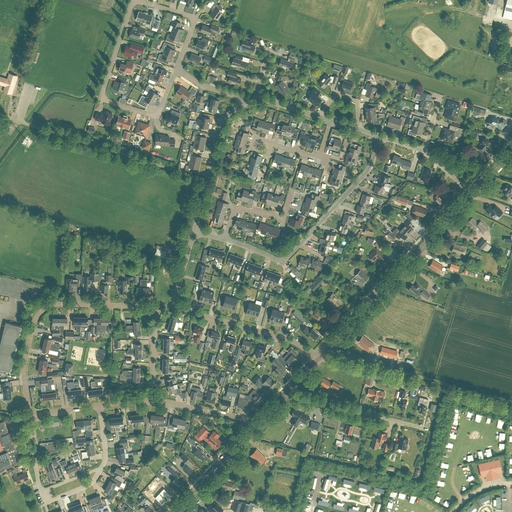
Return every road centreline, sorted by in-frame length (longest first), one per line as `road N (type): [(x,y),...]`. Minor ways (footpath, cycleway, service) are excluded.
road 1 (residential): [(175,69),(191,20),(132,4),(102,97),(158,112)]
road 2 (residential): [(224,238),(284,260),(369,168),(379,137)]
road 3 (residential): [(156,306),(44,308),(23,368),(30,412)]
road 4 (tertiary): [(329,349),(471,193)]
road 5 (unclassified): [(511,402),(329,349)]
road 6 (residential): [(316,358),(289,340),(172,307)]
road 7 (residential): [(424,428),(290,390)]
road 8 (residential): [(241,104),(219,127),(194,231)]
road 9 (track): [(498,20),(462,9),(387,16),(385,0)]
